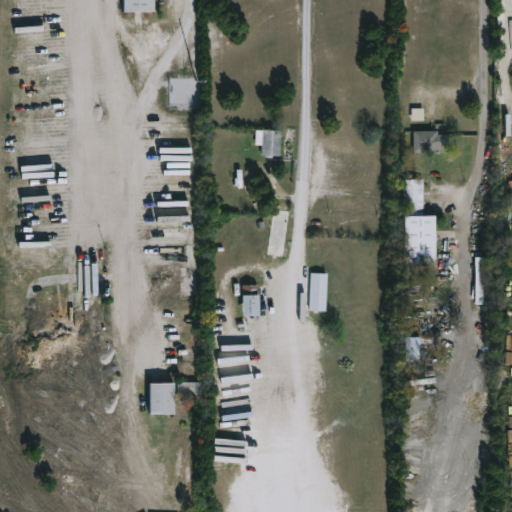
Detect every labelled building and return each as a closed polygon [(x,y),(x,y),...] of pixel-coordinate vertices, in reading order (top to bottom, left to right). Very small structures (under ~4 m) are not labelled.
[(129,12),(120,11),(120,0),(151,0),(151,12),(129,12)] [(424,107),(411,108),(412,119),(424,119),(424,107)] [(271,129),(283,129),(282,155),(274,155),(274,157),(266,157),(266,154),(263,154),(263,144),(257,144),(257,129),(271,129)] [(440,130),(440,133),(451,133),(451,147),(447,147),(447,151),(428,151),(428,147),(424,147),(424,130),(440,130)] [(439,215),(438,265),(407,264),(408,216),(405,216),(405,188),(407,188),(407,178),(426,178),(425,215),(439,215)] [(292,211),(285,255),(270,253),(278,208),(292,211)] [(475,303),(490,304),(491,257),(476,257),(475,303)] [(192,295),(182,295),(182,266),(199,266),(199,295),(192,295)] [(329,273),(328,310),(310,310),(312,272),(329,273)] [(259,284),(259,294),(262,294),(262,315),(244,315),(244,285),(259,284)] [(68,317),(69,321),(84,321),(85,330),(78,330),(80,343),(66,344),(67,350),(41,351),(42,366),(33,366),(32,353),(36,353),(35,337),(53,335),(52,324),(59,324),(59,318),(68,317)] [(422,361),(407,360),(407,336),(422,336),(422,361)] [(203,382),(203,400),(179,400),(179,381),(203,382)] [(158,415),(152,415),(153,383),(178,384),(177,415),(158,415)] [(87,474),(63,474),(62,482),(86,484),(87,474)]
